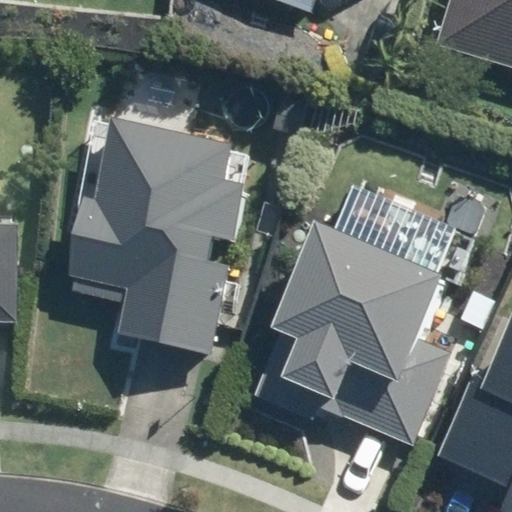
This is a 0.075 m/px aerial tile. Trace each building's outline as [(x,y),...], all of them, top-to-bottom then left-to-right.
[(274,0),(313,13),(317,0),(274,0)] [(511,59),(511,0),(473,0),(460,44),(511,59)] [(211,359),(255,161),(108,128),(73,280),(127,292),(117,338),(211,359)] [(0,331),(16,332),(18,227),(0,227),(0,331)] [(319,227),(274,332),(298,342),(281,381),(343,408),(360,368),(401,386),(446,280),(319,227)] [(511,511),(511,328),(481,401),(511,413),(511,496),(506,511),(508,511),(511,511)]
